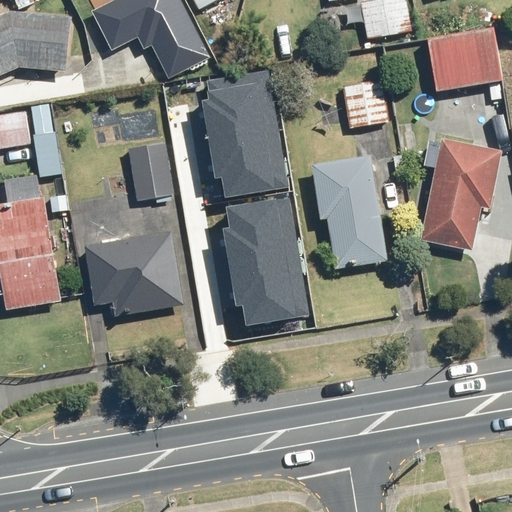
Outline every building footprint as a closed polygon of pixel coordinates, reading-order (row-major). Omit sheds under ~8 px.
[(112,0),(98,8),(120,49),(148,34),(172,79),(216,56),(186,0),(112,0)] [(194,0),(199,9),(218,0),(194,0)] [(364,12),(368,36),(407,30),(404,6),(364,12)] [(64,23),(9,17),(0,21),(0,74),(13,68),(59,74),(64,23)] [(489,37),(431,50),(441,94),(498,82),(489,37)] [(229,178),(232,197),(291,186),(269,65),(208,76),(212,99),(207,100),(222,180),(229,178)] [(377,89),(346,94),(352,130),(383,125),(377,89)] [(0,119),(0,149),(26,145),(21,116),(0,119)] [(446,140),(427,236),(474,245),(483,202),(493,204),(504,152),(446,140)] [(161,149),(130,155),(139,203),(171,196),(161,149)] [(335,271),(383,262),(365,164),(317,173),(335,271)] [(248,308),(251,326),(310,316),(288,195),(227,206),(231,229),(226,230),(241,309),(248,308)] [(55,306),(39,210),(0,216),(0,285),(5,314),(55,306)] [(87,245),(97,297),(114,294),(117,312),(188,300),(175,230),(87,245)]
